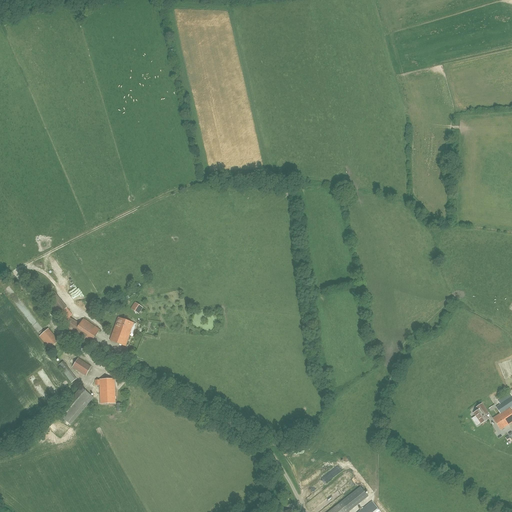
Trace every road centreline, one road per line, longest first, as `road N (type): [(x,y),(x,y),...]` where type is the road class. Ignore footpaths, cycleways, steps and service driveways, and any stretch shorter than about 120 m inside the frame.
road 1 (track): [(0,281),(169,190),(222,179),(340,184)]
road 2 (unclassified): [(303,511),(263,443),(126,367)]
